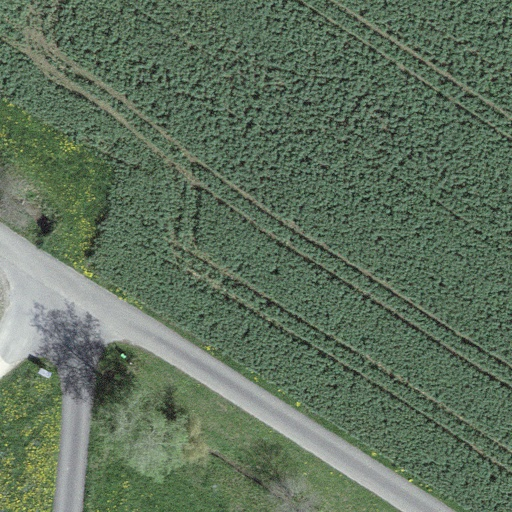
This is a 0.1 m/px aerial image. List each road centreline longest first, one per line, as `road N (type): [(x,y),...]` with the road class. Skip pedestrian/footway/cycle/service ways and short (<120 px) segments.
road 1 (track): [(422,511),(83,319),(62,289),(0,242)]
road 2 (track): [(62,511),(83,319)]
